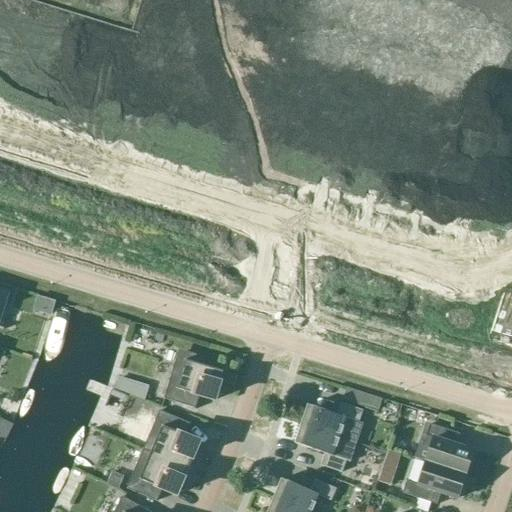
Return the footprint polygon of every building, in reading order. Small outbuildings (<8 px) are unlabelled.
[(0,319),(9,292),(0,289),(0,319)] [(213,403),(223,372),(203,366),(206,358),(205,358),(204,360),(181,353),(173,376),(170,375),(163,398),(194,408),(198,398),(213,403)] [(114,389),(144,401),(149,386),(118,377),(114,389)] [(358,393),(346,389),(343,400),(354,404),(358,393)] [(307,406),(300,425),(338,438),(355,444),(362,425),(358,423),(362,411),(340,404),(337,416),(307,406)] [(159,411),(142,450),(187,469),(198,443),(184,436),(189,424),(159,411)] [(338,438),(300,425),(294,444),(324,454),(320,466),(341,473),(345,461),(332,457),(338,438)] [(425,462),(465,475),(472,451),(450,444),(453,433),(429,426),(426,437),(432,439),(425,462)] [(187,469),(142,450),(125,489),(156,502),(161,490),(176,496),(187,469)] [(377,482),(388,485),(398,455),(387,451),(377,482)] [(457,499),(465,475),(425,462),(417,486),(406,482),(402,494),(431,503),(434,492),(457,499)] [(124,477),(111,471),(106,484),(119,489),(124,477)] [(375,477),(363,474),(359,486),(371,490),(375,477)] [(272,499),(304,511),(310,511),(317,496),(330,502),(335,490),(314,481),(309,493),(280,480),(272,499)] [(113,511),(148,511),(121,497),(113,511)] [(304,511),(272,499),(266,511),(304,511)]
